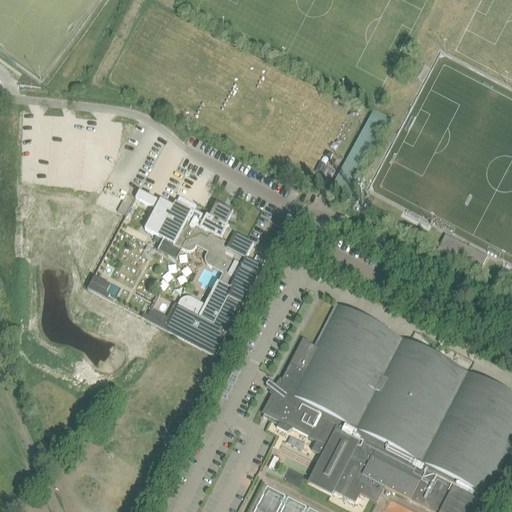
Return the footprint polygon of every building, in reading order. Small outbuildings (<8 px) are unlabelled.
[(356,188),(391,119),(374,111),(332,189),(350,199),(356,188)] [(127,194),(117,212),(125,217),(135,199),(127,194)] [(206,264),(207,266),(208,267),(209,267),(223,275),(219,283),(218,282),(205,306),(192,299),(191,299),(190,299),(189,299),(188,298),(186,299),(185,299),(184,299),(183,300),(182,301),(181,302),(180,302),(180,303),(178,305),(175,304),(167,318),(152,309),(148,317),(144,315),(141,320),(201,351),(201,350),(215,357),(227,334),(228,334),(262,269),(246,260),(249,254),(247,253),(251,244),(235,236),(236,234),(228,229),(229,227),(207,215),(205,217),(193,211),(192,213),(176,204),(169,216),(164,213),(153,235),(163,240),(157,251),(176,261),(182,250),(185,252),(187,253),(189,253),(191,253),(193,252),(194,251),(196,250),(197,248),(208,254),(205,258),(205,260),(205,262),(206,264)] [(487,257),(445,235),(438,250),(480,272),(487,257)] [(88,290),(108,301),(110,297),(106,294),(110,286),(94,278),(88,290)] [(360,495),(377,503),(384,488),(430,511),(478,511),(511,447),(511,395),(336,305),(314,347),(304,342),(283,384),(281,383),(279,388),(277,387),(272,396),(274,397),(266,411),(287,422),(286,425),(317,440),(312,451),(321,456),(307,484),(332,496),(334,493),(355,504),(360,495)]
